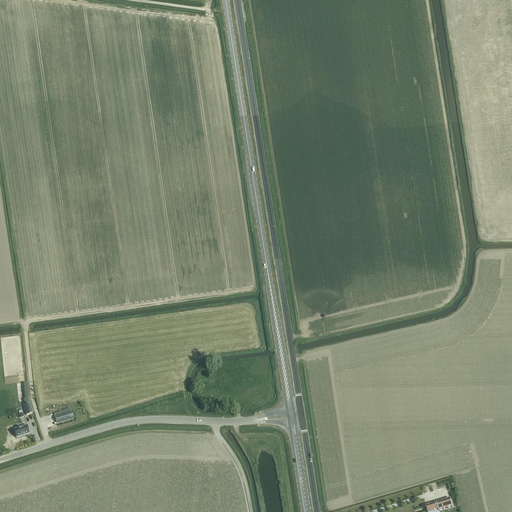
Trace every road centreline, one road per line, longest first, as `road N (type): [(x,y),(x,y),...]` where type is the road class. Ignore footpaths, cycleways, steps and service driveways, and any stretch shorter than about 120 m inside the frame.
road 1 (primary): [(290,414),(225,0)]
road 2 (unclassified): [(301,412),(237,0)]
road 3 (tertiary): [(0,459),(124,422),(255,420)]
